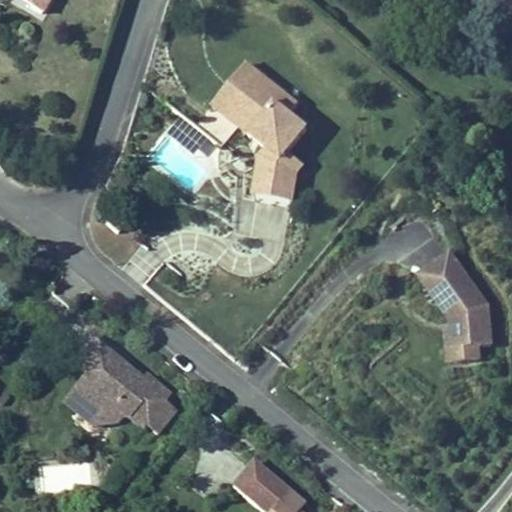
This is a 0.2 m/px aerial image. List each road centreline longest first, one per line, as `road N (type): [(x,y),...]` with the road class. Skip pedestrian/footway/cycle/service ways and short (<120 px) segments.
road 1 (residential): [(398,511),(50,232)]
road 2 (residential): [(50,232),(89,168),(148,0)]
